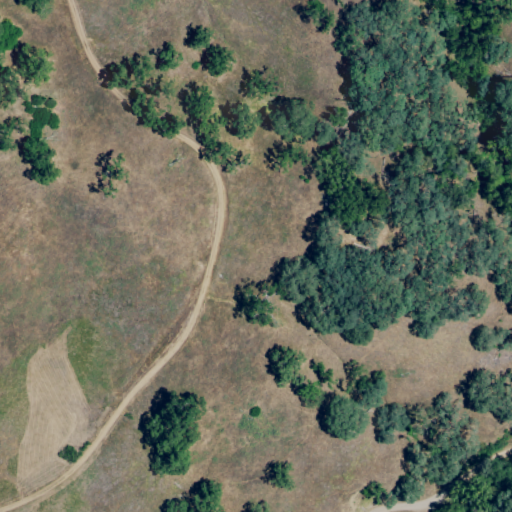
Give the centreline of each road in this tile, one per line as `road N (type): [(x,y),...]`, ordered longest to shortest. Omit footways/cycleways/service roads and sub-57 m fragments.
road 1 (track): [(0,510),(88,454),(142,379),(190,340),(209,269),(219,182),(195,147),(143,123),(90,79),(64,0)]
road 2 (track): [(511,421),(434,491),(380,511)]
